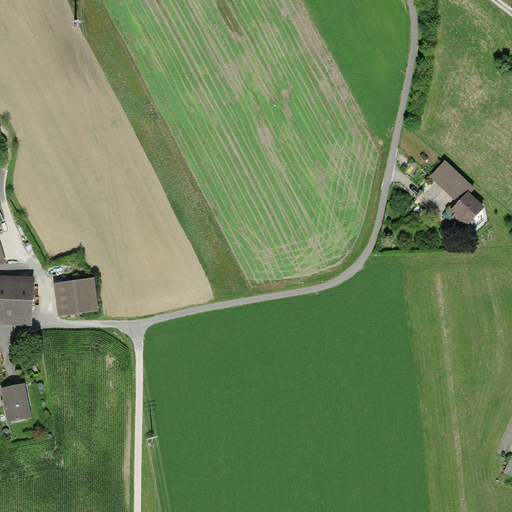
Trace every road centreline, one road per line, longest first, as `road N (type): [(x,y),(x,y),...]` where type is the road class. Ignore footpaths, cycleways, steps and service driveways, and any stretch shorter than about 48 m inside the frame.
road 1 (unclassified): [(138,323),(340,284),(357,271),(372,249),(410,81),(411,0)]
road 2 (unclassified): [(0,124),(9,134),(3,201),(43,276),(45,322),(138,323)]
road 3 (unclassified): [(139,511),(138,323)]
